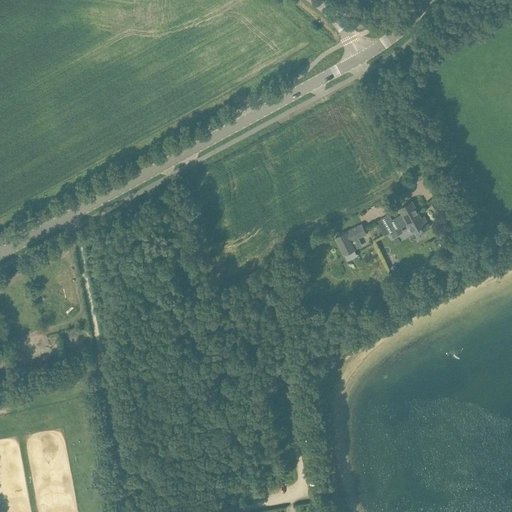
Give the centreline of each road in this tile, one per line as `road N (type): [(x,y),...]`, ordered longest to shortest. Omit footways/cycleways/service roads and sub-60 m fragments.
road 1 (tertiary): [(69,215),(360,57)]
road 2 (track): [(75,227),(119,446)]
road 3 (track): [(119,446),(214,509),(236,507)]
